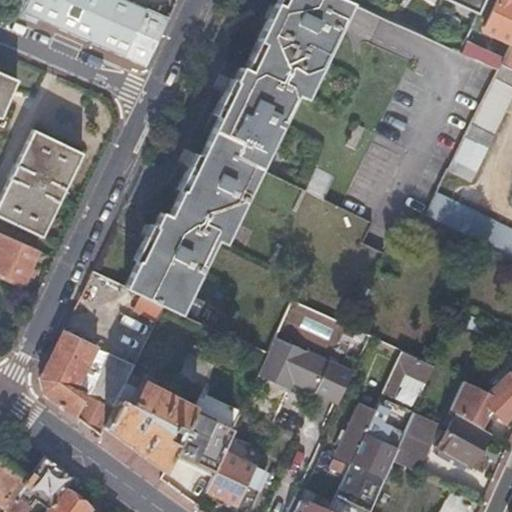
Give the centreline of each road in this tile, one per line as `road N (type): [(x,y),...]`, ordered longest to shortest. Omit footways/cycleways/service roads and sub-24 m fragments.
road 1 (residential): [(0,395),(153,99)]
road 2 (residential): [(0,395),(163,511)]
road 3 (residential): [(153,99),(0,32)]
